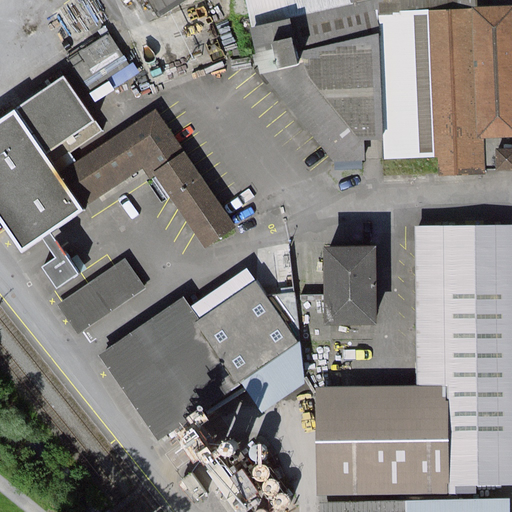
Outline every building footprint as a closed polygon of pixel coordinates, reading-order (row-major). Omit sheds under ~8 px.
[(150,0),(160,15),(183,0),(150,0)] [(244,0),(251,25),(361,0),(244,0)] [(485,135),(511,133),(511,2),(378,11),(380,30),(298,49),(309,75),(361,138),(381,137),(383,176),(486,169),(485,135)] [(65,74),(0,118),(0,219),(23,253),(46,238),(56,252),(40,263),(58,289),(83,272),(55,231),(87,209),(85,206),(55,163),(69,153),(103,130),(65,74)] [(155,108),(75,162),(99,198),(149,164),(205,248),(236,227),(155,108)] [(75,162),(69,153),(55,163),(85,206),(99,198),(75,162)] [(510,464),(504,226),(451,227),(414,228),(419,400),(319,402),(321,489),(511,484),(510,464)] [(374,262),(373,249),(329,250),(329,324),(374,323),(374,262)] [(79,335),(147,287),(125,256),(57,304),(79,335)] [(105,357),(163,438),(299,342),(256,281),(198,322),(183,302),(105,357)] [(320,511),(510,511),(510,497),(320,501),(320,511)]
